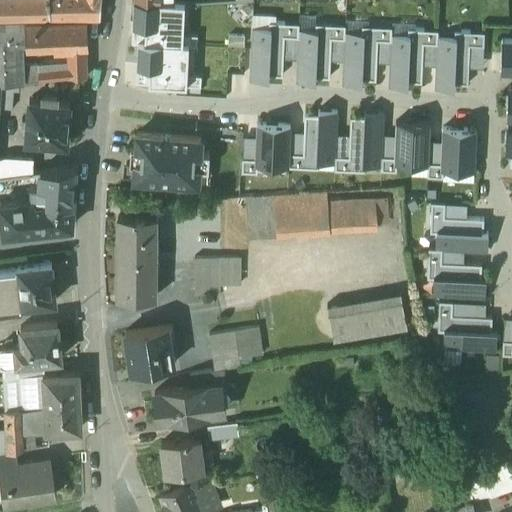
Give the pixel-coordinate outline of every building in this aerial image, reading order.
[(48,0),(0,0),(0,17),(49,16),(48,0)] [(100,0),(48,0),(49,16),(67,16),(98,16),(100,0)] [(146,26),(145,43),(183,44),(185,4),(161,3),(161,1),(134,1),(132,26),(146,26)] [(86,20),(52,22),(53,45),(53,49),(69,48),(69,63),(85,63),(84,48),(88,48),(86,20)] [(52,22),(39,23),(40,45),(40,46),(53,45),(52,22)] [(268,28),(252,27),(250,79),(268,80),(269,75),(282,75),(283,58),(284,23),(269,22),(268,28)] [(39,23),(16,24),(16,45),(20,45),(40,45),(39,23)] [(298,29),(299,23),(284,23),(283,58),(297,58),(298,29)] [(16,24),(0,24),(0,85),(0,86),(21,84),(20,77),(20,45),(16,45),(16,24)] [(315,30),(298,29),(297,58),(296,81),(315,81),(315,77),(329,77),(330,59),(331,38),(331,24),(315,24),(315,30)] [(345,31),(345,25),(331,24),(331,38),(330,59),(344,60),(345,31)] [(361,32),(345,31),(344,60),(343,83),(361,84),(362,79),(375,79),(376,61),(377,26),(361,26),(361,32)] [(391,34),(391,27),(377,26),(376,61),(390,62),(391,34)] [(408,34),(391,34),(390,62),(389,86),(408,86),(408,81),(422,82),(422,64),(424,29),(408,29),(408,34)] [(437,65),(438,30),(424,29),(422,64),(437,65)] [(454,37),(438,36),(437,65),(436,88),(454,89),(455,84),(468,84),(469,66),(470,31),(455,31),(454,37)] [(483,67),(484,32),(470,31),(469,66),(483,67)] [(500,72),(511,72),(511,39),(502,39),(500,72)] [(145,43),(138,42),(136,85),(187,87),(189,44),(183,44),(145,43)] [(85,77),(85,63),(69,63),(69,69),(70,77),(83,76),(85,77)] [(69,69),(39,71),(40,81),(70,77),(69,69)] [(57,94),(43,93),(43,100),(29,99),(28,118),(22,118),(21,125),(27,125),(26,138),(45,140),(49,144),(57,145),(60,141),(66,142),(69,102),(56,101),(57,94)] [(318,115),(305,114),(304,132),(303,167),(317,168),(317,163),(335,163),(336,135),(337,111),(318,110),(318,115)] [(364,117),(350,117),(349,135),(348,171),(365,171),(365,165),(381,166),(382,134),(383,113),(364,112),(364,117)] [(429,123),(396,122),(394,163),(428,164),(429,123)] [(290,125),(257,123),(256,137),(255,165),(289,167),(290,132),(290,125)] [(476,128),(443,127),(442,141),(441,169),(475,170),(476,128)] [(304,132),(290,132),(289,167),(303,167),(304,132)] [(201,138),(137,134),(136,148),(130,147),(129,164),(135,164),(134,178),(198,183),(199,169),(208,169),(209,153),(200,152),(201,138)] [(382,134),(381,166),(381,170),(394,171),(394,163),(395,135),(382,134)] [(334,170),(348,171),(349,135),(336,135),(334,170)] [(255,172),(255,165),(256,137),(243,137),(242,172),(255,172)] [(441,169),(442,141),(429,140),(428,164),(427,176),(441,177),(441,169)] [(33,158),(4,156),(0,157),(0,176),(32,172),(33,158)] [(75,166),(40,171),(38,187),(31,187),(30,199),(31,199),(32,203),(73,208),(75,166)] [(326,191),(274,195),(277,235),(328,227),(327,202),(326,191)] [(261,196),(245,197),(248,237),(277,235),(274,195),(261,196)] [(30,199),(0,202),(0,233),(71,227),(73,208),(32,203),(31,199),(30,199)] [(375,199),(327,202),(328,227),(377,224),(375,199)] [(431,201),(430,216),(466,217),(467,203),(431,201)] [(155,216),(118,216),(118,256),(154,256),(155,216)] [(483,217),(466,217),(430,216),(430,232),(436,232),(436,248),(463,249),(487,250),(488,232),(483,232),(483,217)] [(428,248),(427,261),(462,263),(463,249),(436,248),(430,248),(428,248)] [(154,256),(118,256),(117,297),(154,297),(154,256)] [(220,285),(220,257),(194,257),(194,294),(220,294),(220,285)] [(240,285),(240,257),(220,257),(220,285),(240,285)] [(481,263),(462,263),(427,261),(427,278),(433,278),(433,294),(485,296),(486,278),(480,277),(480,275),(481,263)] [(50,264),(16,267),(16,269),(18,283),(14,284),(14,289),(5,290),(7,307),(54,301),(50,264)] [(16,269),(0,271),(0,307),(7,307),(5,290),(14,289),(14,284),(18,283),(16,269)] [(401,292),(327,305),(333,341),(407,327),(401,292)] [(444,347),(495,350),(496,329),(492,329),(493,318),(452,315),(453,302),(439,301),(437,330),(441,331),(445,331),(444,347)] [(57,323),(20,327),(22,344),(12,345),(12,339),(4,340),(5,346),(0,346),(0,361),(0,365),(3,364),(17,363),(61,358),(57,323)] [(166,325),(126,331),(132,370),(172,364),(166,325)] [(256,326),(234,330),(238,357),(260,354),(256,326)] [(234,330),(209,333),(214,370),(224,369),(239,366),(238,357),(234,330)] [(511,340),(502,340),(502,353),(511,353),(511,340)] [(17,363),(3,364),(6,412),(19,411),(17,363)] [(214,370),(188,374),(190,386),(216,382),(217,388),(226,387),(224,369),(214,370)] [(78,372),(43,374),(45,407),(79,405),(78,372)] [(190,386),(154,390),(157,419),(220,411),(217,388),(216,382),(190,386)] [(79,405),(45,407),(46,431),(48,430),(81,429),(79,405)] [(45,407),(19,411),(20,427),(21,434),(48,433),(48,430),(46,431),(45,407)] [(19,411),(6,412),(8,453),(15,452),(22,450),(21,434),(20,427),(19,411)] [(236,422),(206,425),(208,438),(237,434),(236,422)] [(198,437),(160,442),(164,474),(202,470),(198,437)] [(8,453),(0,453),(0,465),(17,463),(15,452),(8,453)] [(17,463),(0,465),(0,477),(4,501),(55,493),(50,458),(17,463)] [(511,471),(507,462),(486,475),(487,481),(490,496),(511,488),(511,471)] [(487,481),(468,486),(467,501),(490,496),(487,481)] [(191,483),(159,497),(165,511),(203,511),(202,509),(191,483)]
